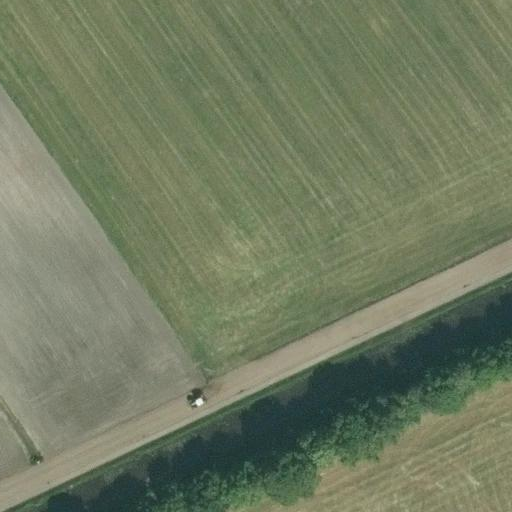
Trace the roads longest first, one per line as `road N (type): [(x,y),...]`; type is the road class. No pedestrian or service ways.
road 1 (track): [(511,247),(0,489)]
road 2 (track): [(135,511),(511,334)]
